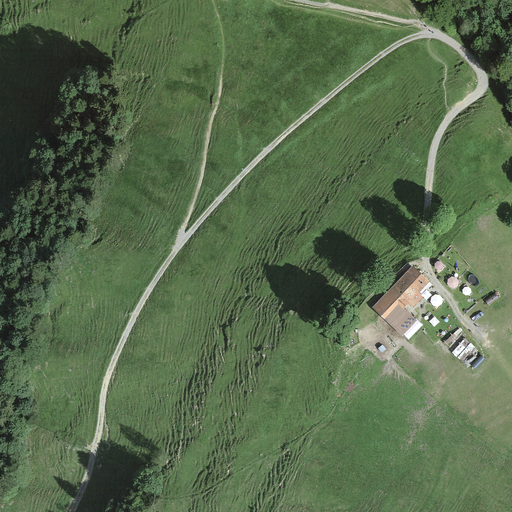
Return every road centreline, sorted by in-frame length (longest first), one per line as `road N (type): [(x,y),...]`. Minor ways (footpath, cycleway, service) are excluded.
road 1 (track): [(431,34),(470,58),(483,79),(437,141),(425,252),(434,282),(476,336)]
road 2 (track): [(177,249),(315,108),(395,45),(431,34)]
road 3 (track): [(72,511),(90,473),(116,355),(177,249)]
